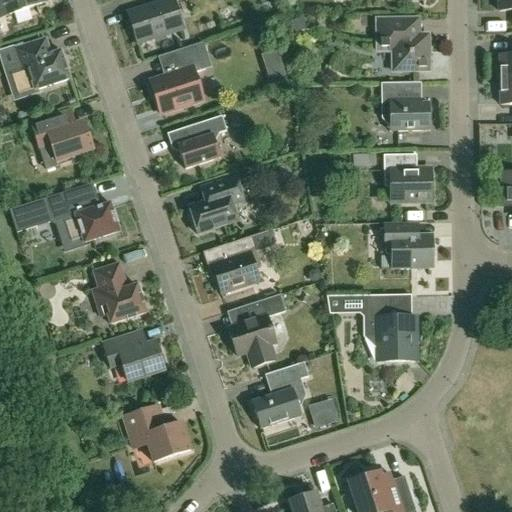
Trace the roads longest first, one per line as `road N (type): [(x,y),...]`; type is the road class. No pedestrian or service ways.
road 1 (residential): [(236,478),(83,0)]
road 2 (residential): [(465,263),(459,0)]
road 3 (residential): [(236,478),(418,414)]
road 4 (residential): [(418,414),(459,352),(465,263)]
